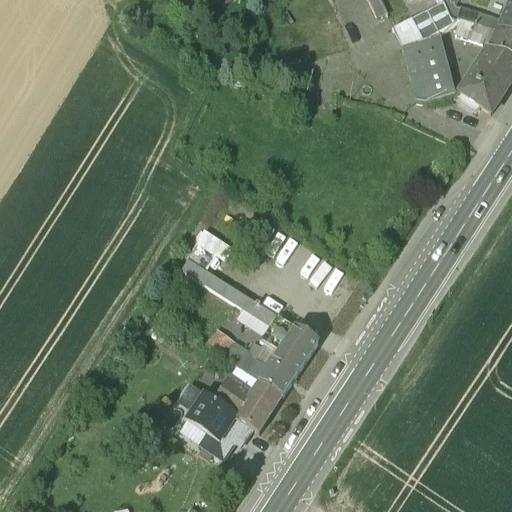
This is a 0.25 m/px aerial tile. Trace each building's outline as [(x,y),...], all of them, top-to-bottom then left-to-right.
[(378,0),(376,0),(368,4),(375,19),(385,14),(378,0)] [(439,8),(392,32),(401,50),(439,39),(456,24),(456,23),(450,21),(443,6),(439,8)] [(511,9),(509,8),(501,23),(496,34),(511,40),(511,9)] [(479,15),(460,10),(456,23),(456,24),(459,24),(496,34),(501,23),(479,15)] [(496,34),(459,24),(454,37),(482,46),(484,40),(493,43),(496,34)] [(511,40),(496,34),(493,43),(488,53),(511,63),(511,40)] [(439,39),(401,50),(416,104),(425,106),(454,97),(454,94),(449,77),(450,77),(439,39)] [(511,63),(488,53),(484,65),(511,75),(511,63)] [(481,63),(458,97),(477,109),(490,117),(511,84),(511,75),(484,65),(481,63)] [(477,109),(461,99),(457,106),(472,116),(477,109)] [(295,332),(188,264),(181,275),(268,332),(259,346),(278,358),(279,357),(295,332)] [(216,331),(207,344),(219,352),(228,339),(216,331)] [(316,345),(295,332),(279,357),(278,358),(258,387),(281,401),(316,345)] [(281,401),(258,387),(236,422),(252,432),(258,436),(281,401)] [(236,422),(212,407),(212,406),(189,390),(179,406),(191,415),(186,424),(207,438),(219,446),(235,423),(236,423),(236,422)] [(252,432),(236,422),(236,423),(235,423),(219,446),(207,438),(200,448),(222,464),(239,440),(244,443),(252,432)]
